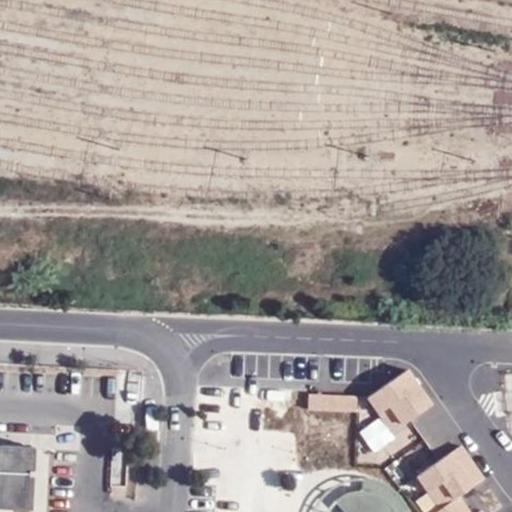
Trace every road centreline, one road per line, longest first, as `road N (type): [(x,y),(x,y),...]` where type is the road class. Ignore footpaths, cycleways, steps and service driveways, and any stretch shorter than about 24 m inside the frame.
road 1 (residential): [(0,327),(135,335),(168,353)]
road 2 (residential): [(163,511),(168,353)]
